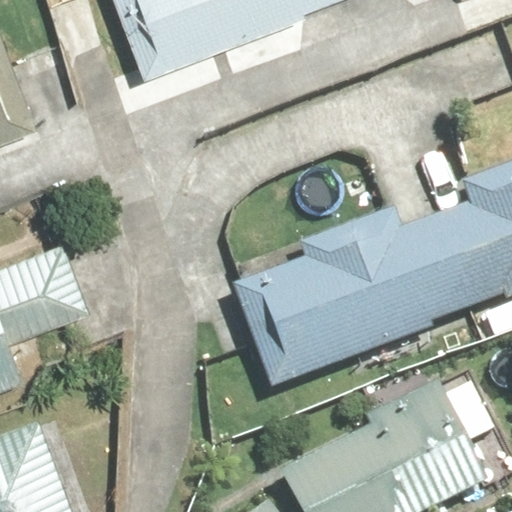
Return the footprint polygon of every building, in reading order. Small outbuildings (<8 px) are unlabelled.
[(97,0),(129,81),(338,0),(97,0)] [(0,139),(38,126),(0,26),(0,139)] [(511,166),(217,281),(260,391),(511,293),(511,166)] [(54,227),(0,245),(0,391),(17,385),(1,340),(84,310),(54,227)] [(430,382),(269,470),(291,511),(418,511),(482,478),(430,382)] [(85,511),(42,401),(0,417),(0,511),(85,511)] [(267,511),(258,500),(242,511),(267,511)]
